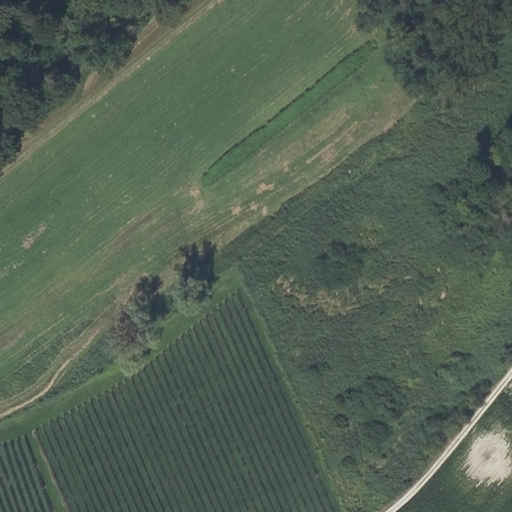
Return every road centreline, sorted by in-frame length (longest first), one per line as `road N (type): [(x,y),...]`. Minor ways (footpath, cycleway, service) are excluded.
road 1 (track): [(0,200),(234,0)]
road 2 (track): [(511,377),(392,511)]
